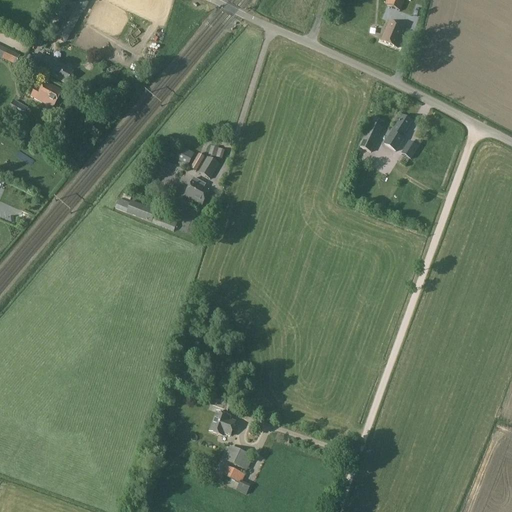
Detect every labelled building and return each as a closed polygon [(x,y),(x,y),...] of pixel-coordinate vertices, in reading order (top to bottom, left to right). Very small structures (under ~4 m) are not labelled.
[(79,0),(76,7),(83,11),(89,0),(79,0)] [(388,0),(386,6),(400,12),(405,0),(388,0)] [(74,7),(58,37),(67,42),(83,13),(74,7)] [(405,30),(388,23),(380,42),(397,49),(405,30)] [(20,56),(7,50),(3,60),(16,66),(20,56)] [(34,62),(32,67),(44,73),(66,85),(73,72),(71,71),(71,70),(67,68),(66,69),(57,64),(57,62),(54,61),(52,61),(51,61),(39,54),(34,62)] [(46,82),(40,92),(40,93),(35,90),(31,97),(52,109),(62,92),(46,82)] [(14,101),(8,112),(22,120),(28,109),(14,101)] [(402,117),(385,144),(396,151),(405,137),(403,135),(411,123),(402,117)] [(382,130),(370,124),(359,148),(370,154),(382,130)] [(401,154),(410,160),(421,142),(413,137),(401,154)] [(168,146),(164,154),(188,166),(194,154),(181,148),(180,152),(168,146)] [(204,158),(199,155),(190,169),(196,172),(204,158)] [(210,180),(219,165),(207,158),(198,173),(210,180)] [(205,185),(194,179),(184,197),(201,207),(210,191),(204,187),(205,185)] [(126,214),(130,203),(119,199),(115,210),(126,214)] [(131,201),(130,203),(126,214),(152,224),(155,214),(156,211),(131,201)] [(155,214),(152,224),(174,233),(178,223),(155,214)] [(276,369),(289,336),(258,324),(245,357),(276,369)] [(213,398),(210,406),(225,412),(228,404),(213,398)] [(228,404),(225,412),(224,414),(231,416),(235,406),(228,404)] [(231,418),(224,416),(216,413),(209,432),(223,437),(224,435),(230,437),(235,423),(230,421),(231,418)] [(228,451),(223,461),(247,472),(252,460),(250,459),(251,457),(236,450),(234,454),(228,451)] [(241,484),(242,482),(245,476),(233,471),(227,467),(226,469),(225,471),(223,476),(240,484),(241,484)] [(235,483),(233,489),(246,492),(248,486),(235,483)]
